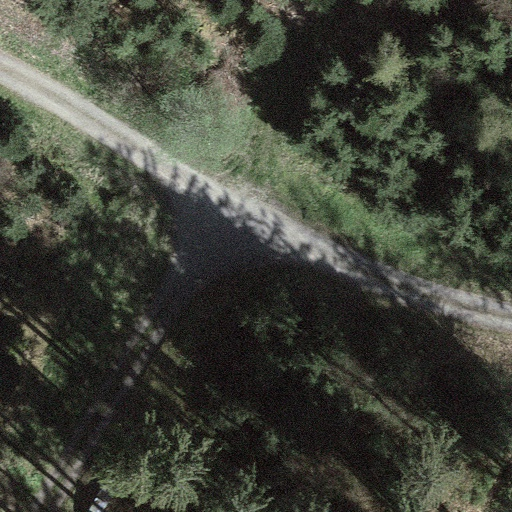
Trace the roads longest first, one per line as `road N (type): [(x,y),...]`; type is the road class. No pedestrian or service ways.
road 1 (track): [(0,62),(50,77),(212,197),(317,248),(511,315)]
road 2 (track): [(212,197),(27,511)]
road 3 (track): [(212,197),(330,0)]
